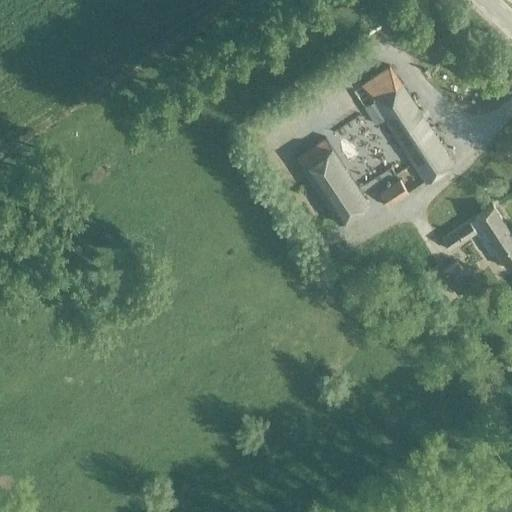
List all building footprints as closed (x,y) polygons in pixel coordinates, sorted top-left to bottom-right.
[(389,65),(361,84),(371,100),(362,106),(374,124),(383,118),(424,181),(452,162),(389,65)] [(336,220),(366,200),(325,136),(294,156),(336,220)] [(386,205),(406,192),(398,179),(378,192),(386,205)] [(511,236),(492,205),(440,239),(448,250),(469,236),(474,233),(489,256),(496,252),(506,268),(511,264),(511,236)] [(468,285),(454,264),(441,273),(455,294),(468,285)]
